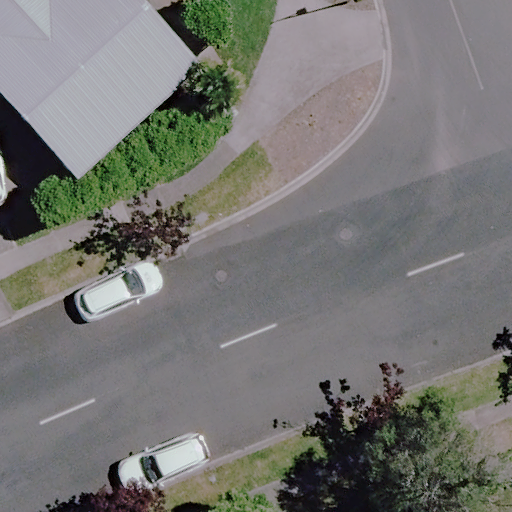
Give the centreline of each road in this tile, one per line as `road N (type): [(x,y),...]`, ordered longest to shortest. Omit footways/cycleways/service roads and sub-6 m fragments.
road 1 (unclassified): [(0,443),(60,412),(511,238)]
road 2 (residential): [(511,178),(447,0)]
